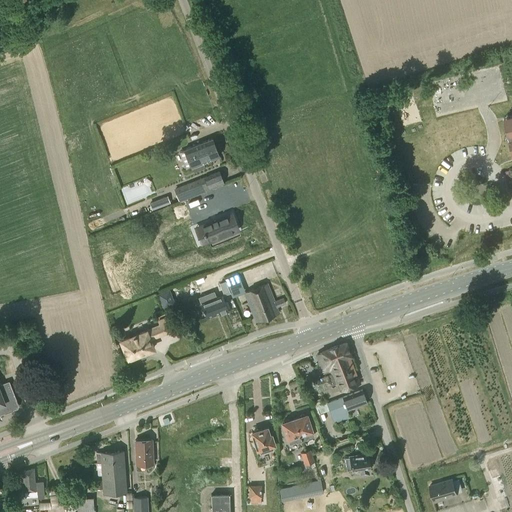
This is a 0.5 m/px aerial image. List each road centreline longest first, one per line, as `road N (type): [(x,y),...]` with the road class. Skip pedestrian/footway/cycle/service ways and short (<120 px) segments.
road 1 (unclassified): [(313,336),(181,0)]
road 2 (residential): [(409,511),(348,322)]
road 3 (secondary): [(40,439),(222,371)]
road 4 (secondary): [(348,322),(511,268)]
road 5 (residential): [(222,371),(232,402),(236,511)]
